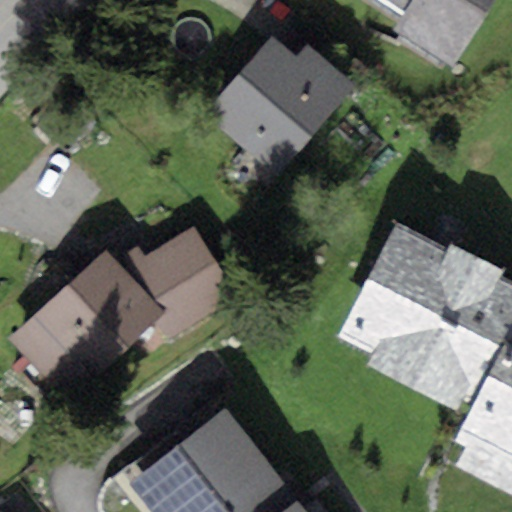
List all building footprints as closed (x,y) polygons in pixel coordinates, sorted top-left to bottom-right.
[(494,0),(383,0),(405,14),(394,31),(451,68),(494,0)] [(230,113),(217,129),(279,181),(355,89),(304,47),(295,58),(269,37),(216,102),(230,113)] [(140,246),(116,260),(164,314),(139,336),(148,353),(238,295),(196,227),(145,256),(140,246)] [(447,254),(394,227),(338,336),(372,354),(367,365),(460,413),(465,402),(475,407),(455,446),(465,452),(457,468),(511,496),(511,287),(496,279),(500,271),(451,246),(447,254)] [(139,336),(164,314),(116,260),(108,251),(13,335),(70,398),(139,336)] [(306,511),(224,410),(128,488),(148,511),(306,511)]
